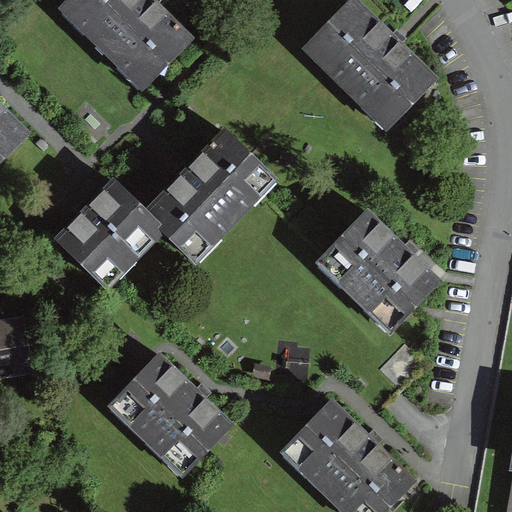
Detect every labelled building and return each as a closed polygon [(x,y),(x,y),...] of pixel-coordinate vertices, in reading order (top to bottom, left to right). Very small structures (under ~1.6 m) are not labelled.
[(189,35),(153,0),(69,0),(66,3),(144,80),(189,35)] [(435,78),(355,0),(353,0),(308,46),(389,125),(435,78)] [(0,156),(25,131),(0,105),(0,156)] [(274,180),(224,131),(148,208),(160,220),(158,221),(163,227),(196,259),(274,180)] [(148,208),(118,178),(62,235),(109,282),(163,227),(158,221),(160,220),(148,208)] [(437,279),(368,211),(322,258),(391,326),(437,279)] [(20,316),(0,319),(0,370),(28,366),(20,316)] [(229,423),(162,357),(116,404),(182,470),(229,423)] [(378,511),(412,478),(335,403),(288,451),(349,511),(378,511)]
